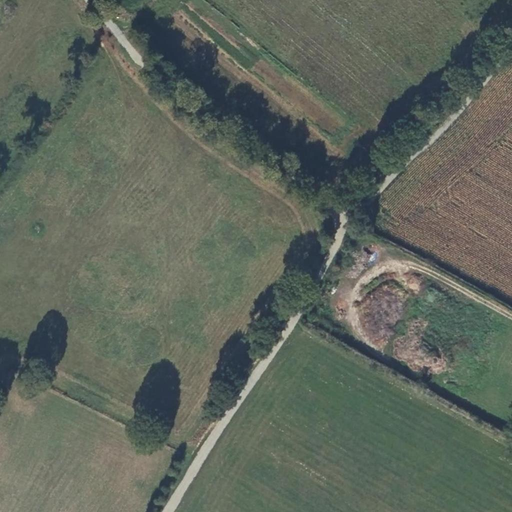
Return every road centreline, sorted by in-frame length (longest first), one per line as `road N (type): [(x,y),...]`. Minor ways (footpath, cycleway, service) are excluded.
road 1 (track): [(511,49),(352,213),(173,511)]
road 2 (track): [(352,213),(97,0)]
